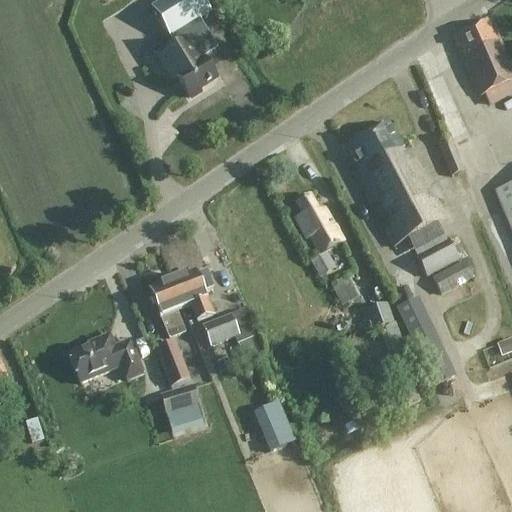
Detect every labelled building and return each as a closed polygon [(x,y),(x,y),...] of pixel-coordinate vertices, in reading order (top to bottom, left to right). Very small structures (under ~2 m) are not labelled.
[(458,39),(483,99),(511,86),(511,61),(494,20),(458,39)] [(179,76),(193,99),(220,82),(208,62),(204,64),(191,42),(164,59),(176,78),(179,76)] [(358,176),(396,249),(449,222),(417,161),(413,163),(394,125),(351,148),(364,173),(358,176)] [(437,146),(451,180),(463,176),(449,141),(437,146)] [(511,185),(496,192),(511,229),(511,185)] [(305,218),(297,222),(308,242),(314,239),(323,256),(345,245),(326,210),(321,213),(312,198),(298,205),(305,218)] [(417,258),(428,279),(460,263),(449,241),(417,258)] [(432,281),(440,298),(472,281),(464,265),(432,281)] [(199,274),(176,283),(187,311),(195,308),(201,324),(216,318),(207,294),(217,290),(210,274),(200,277),(199,274)] [(187,311),(176,283),(169,286),(166,284),(156,288),(156,291),(154,292),(173,341),(188,336),(180,314),(187,311)] [(344,312),(358,305),(349,285),(334,292),(344,312)] [(203,331),(211,352),(240,341),(242,347),(251,343),(242,317),(231,320),(203,331)] [(407,369),(395,333),(385,336),(378,317),(362,322),(381,378),(407,369)] [(98,341),(99,343),(69,355),(81,384),(123,368),(129,381),(145,375),(132,343),(117,349),(112,335),(98,341)] [(157,351),(171,389),(189,382),(175,345),(157,351)] [(0,400),(16,393),(0,356),(0,400)] [(511,381),(493,385),(495,397),(511,393),(511,381)] [(161,398),(170,433),(202,425),(192,389),(161,398)] [(278,407),(253,417),(269,455),(294,445),(278,407)] [(23,431),(27,453),(43,450),(38,428),(23,431)]
